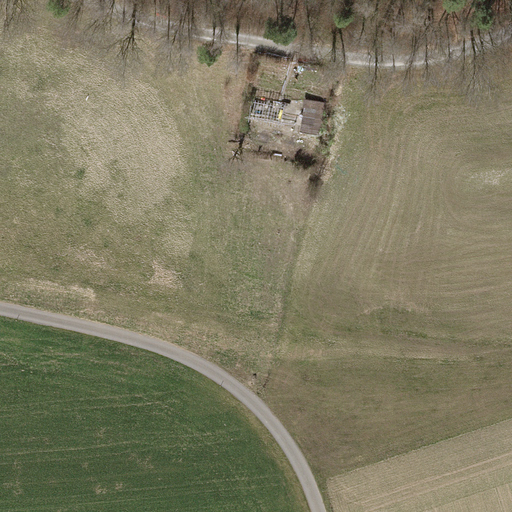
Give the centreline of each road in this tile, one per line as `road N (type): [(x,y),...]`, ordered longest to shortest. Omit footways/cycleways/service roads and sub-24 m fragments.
road 1 (track): [(511,33),(451,56),(381,61),(182,28),(90,0)]
road 2 (track): [(0,308),(151,343),(206,366),(255,403),(308,478),(319,511)]
